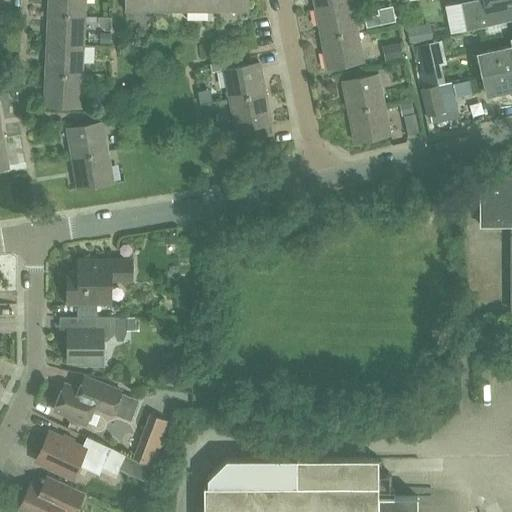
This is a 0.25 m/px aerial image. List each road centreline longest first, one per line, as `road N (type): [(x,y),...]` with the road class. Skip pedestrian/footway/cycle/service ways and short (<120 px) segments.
road 1 (residential): [(319,184),(36,234)]
road 2 (residential): [(0,454),(37,364),(36,234)]
road 3 (residential): [(511,137),(319,184)]
road 4 (residential): [(282,0),(319,184)]
